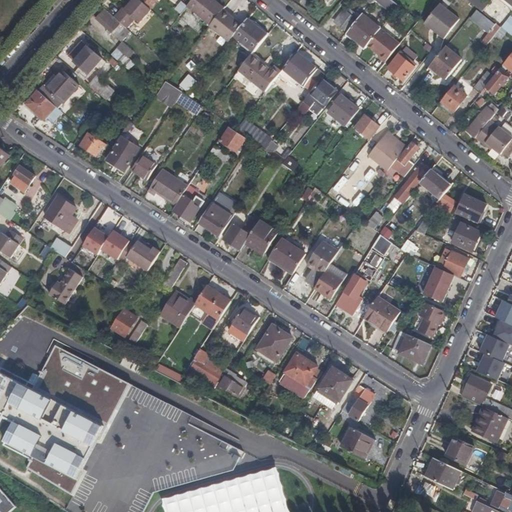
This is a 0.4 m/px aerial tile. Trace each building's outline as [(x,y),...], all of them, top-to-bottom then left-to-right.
[(123,9),(115,18),(127,29),(135,20),(140,24),(152,10),(139,0),(134,0),(131,5),(125,11),(123,9)] [(139,0),(152,10),(159,1),(158,0),(139,0)] [(187,6),(212,26),(224,11),(225,9),(214,0),(192,0),(190,4),(187,6)] [(408,14),(390,0),(375,0),(402,21),(408,14)] [(440,4),(424,24),(443,39),(459,20),(440,4)] [(481,12),(489,18),(496,10),(488,4),(481,12)] [(122,42),(131,32),(127,29),(115,18),(106,10),(97,19),(109,30),(106,32),(110,36),(112,33),(122,42)] [(334,23),(347,34),(358,21),(344,10),(334,23)] [(502,41),(508,33),(478,10),(471,19),(488,34),(482,42),(487,46),(496,36),(502,41)] [(243,26),(224,11),(212,26),(208,28),(229,45),(235,36),(243,26)] [(358,21),(347,34),(365,48),(380,29),(362,15),(358,21)] [(235,36),(255,52),(256,51),(268,36),(248,20),(243,26),(235,36)] [(98,41),(103,36),(92,27),(88,32),(98,41)] [(135,52),(122,42),(117,48),(127,57),(122,63),(130,71),(136,65),(130,59),(135,52)] [(89,48),(75,63),(89,76),(99,65),(100,66),(102,63),(101,63),(103,60),(89,48)] [(430,68),(436,73),(452,53),(445,48),(430,68)] [(403,58),(405,55),(402,53),(389,69),(405,82),(416,68),(411,64),(403,58)] [(452,53),(436,73),(446,81),(462,61),(452,53)] [(413,62),(405,55),(403,58),(411,64),(413,62)] [(252,56),(237,76),(265,96),(280,77),(252,56)] [(295,82),(310,94),(325,76),(302,57),(289,73),(297,79),(295,82)] [(116,68),(119,64),(114,59),(110,63),(116,68)] [(463,78),(470,84),(480,70),(473,65),(463,78)] [(501,68),(493,78),(486,87),(494,94),(509,75),(501,68)] [(80,86),(64,72),(48,90),(63,104),(80,86)] [(473,89),(480,95),(486,87),(493,78),(486,72),(474,88),(473,89)] [(184,86),(191,91),(198,82),(191,77),(184,86)] [(474,88),(461,78),(456,84),(469,94),(473,89),(474,88)] [(323,80),(312,94),(326,106),(337,92),(323,80)] [(177,102),(178,101),(184,92),(168,81),(161,91),(177,102)] [(91,87),(103,98),(108,93),(96,82),(91,87)] [(442,102),(454,113),(469,94),(456,84),(442,102)] [(57,107),(39,91),(28,104),(45,120),(57,107)] [(198,116),(204,107),(188,95),(184,92),(178,101),(198,116)] [(326,106),(312,94),(306,102),(311,106),(310,108),(319,115),(326,106)] [(335,106),(329,114),(346,127),(360,110),(342,95),(335,104),(335,105),(335,106)] [(442,102),(440,105),(452,115),(454,113),(442,102)] [(491,120),(499,110),(490,103),(467,131),(476,139),(477,138),(487,126),(491,120)] [(511,113),(504,107),(499,114),(508,121),(511,115),(511,113)] [(372,139),(381,128),(367,116),(357,127),(372,139)] [(273,155),(280,145),(246,119),(238,130),(273,155)] [(511,136),(491,120),(487,126),(477,138),(492,149),(501,156),(503,153),(509,158),(511,153),(511,136)] [(83,131),(80,137),(86,141),(82,147),(97,157),(103,147),(106,149),(108,145),(91,134),(97,125),(90,121),(83,131)] [(230,128),(222,142),(238,152),(246,139),(230,128)] [(402,154),(403,152),(385,137),(369,156),(385,170),(383,173),(385,175),(391,167),(402,154)] [(140,148),(123,138),(108,161),(125,172),(140,148)] [(476,139),(476,140),(491,151),(492,149),(477,138),(476,139)] [(391,167),(385,175),(390,179),(396,172),(404,178),(415,165),(409,160),(419,148),(412,143),(403,155),(402,154),(391,167)] [(142,156),(158,166),(163,157),(149,147),(142,156)] [(227,163),(231,157),(215,147),(211,153),(227,163)] [(0,168),(12,157),(0,148),(0,168)] [(369,180),(373,176),(363,167),(371,159),(364,152),(347,170),(355,179),(361,172),(369,180)] [(297,170),(300,157),(289,154),(285,168),(297,170)] [(142,156),(132,172),(148,182),(158,166),(142,156)] [(394,199),(402,206),(421,183),(430,172),(421,165),(394,199)] [(26,193),(37,177),(22,167),(16,175),(17,176),(12,184),(26,193)] [(178,205),(189,187),(163,169),(150,189),(164,199),(165,196),(178,205)] [(430,172),(421,183),(441,200),(451,187),(431,171),(430,172)] [(196,174),(191,186),(205,191),(209,180),(196,174)] [(363,201),(366,192),(364,192),(367,182),(342,175),(337,194),(363,201)] [(307,202),(313,192),(309,189),(302,199),(307,202)] [(199,196),(189,190),(174,212),(192,223),(205,203),(198,198),(199,196)] [(220,193),(215,203),(234,212),(239,202),(220,193)] [(164,199),(176,207),(178,205),(165,196),(164,199)] [(487,205),(465,196),(458,213),(479,223),(487,205)] [(47,219),(59,226),(70,234),(79,221),(73,218),(78,210),(60,198),(47,219)] [(0,211),(1,212),(0,213),(0,214),(9,220),(18,207),(6,200),(5,201),(0,208),(0,211)] [(213,203),(200,223),(221,237),(234,217),(213,203)] [(110,208),(92,235),(99,239),(116,212),(110,208)] [(238,211),(234,216),(239,220),(243,215),(238,211)] [(366,225),(374,230),(383,218),(376,212),(366,225)] [(31,231),(37,222),(25,214),(19,223),(31,231)] [(261,220),(256,217),(253,221),(258,225),(261,220)] [(57,229),(59,226),(47,219),(45,222),(57,229)] [(423,221),(416,230),(424,234),(429,224),(423,221)] [(280,235),(260,222),(251,236),(246,244),(265,257),(280,235)] [(132,239),(110,225),(102,237),(114,245),(113,248),(118,251),(115,255),(114,254),(108,263),(114,267),(132,239)] [(224,240),(241,251),(246,244),(251,236),(234,225),(224,240)] [(472,229),(462,225),(453,244),(462,248),(472,252),(482,233),(472,229)] [(381,234),(390,240),(395,232),(385,226),(381,234)] [(1,232),(0,233),(0,249),(11,257),(20,245),(1,232)] [(373,249),(386,256),(393,242),(380,236),(373,249)] [(51,249),(54,251),(58,254),(65,243),(58,239),(51,249)] [(282,240),(270,259),(294,274),(305,256),(282,240)] [(325,240),(308,266),(324,276),(328,270),(340,251),(325,240)] [(408,240),(402,250),(413,257),(419,247),(408,240)] [(149,272),(161,253),(155,249),(153,251),(139,242),(129,258),(149,272)] [(469,260),(446,249),(438,266),(461,277),(464,271),(468,272),(470,268),(466,266),(469,260)] [(162,288),(170,293),(181,277),(180,276),(188,264),(182,260),(174,272),(173,271),(162,288)] [(0,267),(0,285),(8,273),(0,267)] [(454,276),(436,267),(424,293),(442,302),(454,276)] [(14,288),(20,272),(12,269),(5,284),(14,288)] [(50,296),(59,301),(77,273),(71,270),(61,285),(58,283),(50,296)] [(345,280),(328,270),(324,276),(316,289),(332,300),(345,280)] [(77,273),(59,301),(66,305),(84,278),(77,273)] [(355,276),(344,292),(350,296),(354,299),(356,300),(367,283),(355,276)] [(197,303),(196,305),(215,318),(209,328),(213,331),(232,302),(208,287),(197,303)] [(162,316),(181,328),(196,305),(197,303),(191,299),(190,301),(178,293),(162,316)] [(378,298),(365,318),(387,332),(400,313),(378,298)] [(446,311),(426,302),(420,315),(424,317),(418,330),(434,338),(446,311)] [(124,310),(112,329),(125,337),(138,318),(124,310)] [(233,325),(249,335),(259,320),(243,310),(233,325)] [(511,349),(511,322),(500,316),(489,339),(511,349)] [(273,326),(257,349),(278,363),(293,340),(273,326)] [(431,345),(408,335),(400,353),(422,363),(431,345)] [(0,427),(4,417),(17,424),(7,443),(34,457),(29,468),(78,497),(88,472),(85,470),(134,386),(56,348),(35,390),(0,371),(0,427)] [(495,354),(483,349),(475,366),(490,373),(493,366),(488,364),(492,357),(494,358),(495,354)] [(200,351),(195,359),(197,361),(205,366),(211,357),(200,351)] [(299,354),(286,373),(306,386),(319,368),(299,354)] [(167,364),(186,373),(190,367),(171,357),(167,364)] [(199,373),(204,376),(209,368),(205,366),(197,361),(192,369),(199,373)] [(159,364),(156,371),(180,382),(183,375),(159,364)] [(186,373),(195,378),(199,373),(192,369),(190,367),(186,373)] [(204,376),(217,384),(221,378),(222,376),(209,368),(204,376)] [(354,381),(335,369),(319,392),(338,405),(354,381)] [(222,376),(221,378),(224,380),(220,386),(234,395),(235,394),(240,397),(245,389),(244,389),(247,385),(235,378),(236,376),(229,372),(229,373),(226,371),(222,376)] [(264,381),(271,385),(275,379),(276,377),(270,372),(264,381)] [(503,417),(507,409),(495,403),(494,406),(485,402),(492,386),(473,377),(463,399),(479,406),(485,409),(489,410),(503,417)] [(343,412),(359,422),(376,395),(361,386),(343,412)] [(176,421),(182,410),(138,389),(132,400),(176,421)] [(498,443),(508,419),(503,417),(489,410),(487,415),(483,413),(475,433),(498,443)] [(374,440),(352,428),(342,448),(363,459),(374,440)] [(320,444),(329,448),(331,443),(323,439),(320,444)] [(476,449),(456,440),(448,457),(467,466),(476,449)] [(435,460),(427,478),(453,491),(462,473),(435,460)] [(287,511),(275,468),(162,499),(165,511),(287,511)] [(423,489),(419,487),(417,491),(437,501),(439,497),(434,495),(437,488),(426,483),(423,489)] [(0,511),(9,511),(16,507),(0,488),(0,511)] [(511,510),(511,497),(499,491),(493,505),(506,511),(507,511),(509,509),(511,510)] [(497,511),(492,510),(471,500),(466,510),(469,511),(497,511)]
